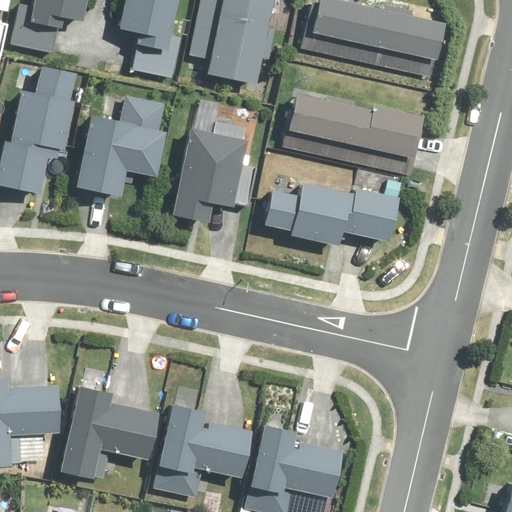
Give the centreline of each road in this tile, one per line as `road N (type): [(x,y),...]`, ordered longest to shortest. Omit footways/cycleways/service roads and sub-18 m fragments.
road 1 (residential): [(441,360),(81,278),(0,278)]
road 2 (residential): [(511,67),(441,360)]
road 3 (residential): [(441,360),(404,511)]
